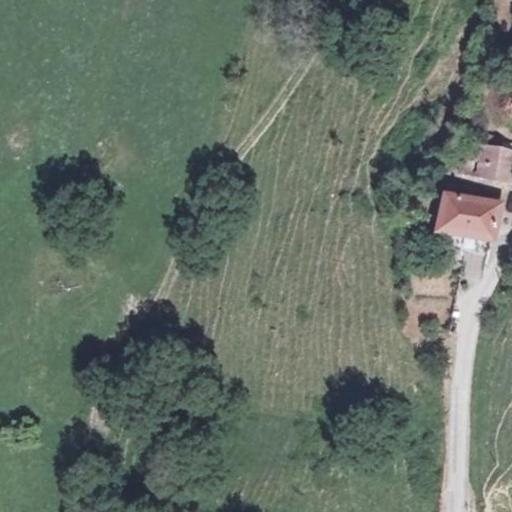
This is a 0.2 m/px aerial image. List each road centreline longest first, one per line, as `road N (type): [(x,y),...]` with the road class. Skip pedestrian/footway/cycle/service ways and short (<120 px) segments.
road 1 (track): [(356,0),(224,174),(106,396)]
road 2 (unclassified): [(511,243),(496,260),(467,336),(455,511)]
